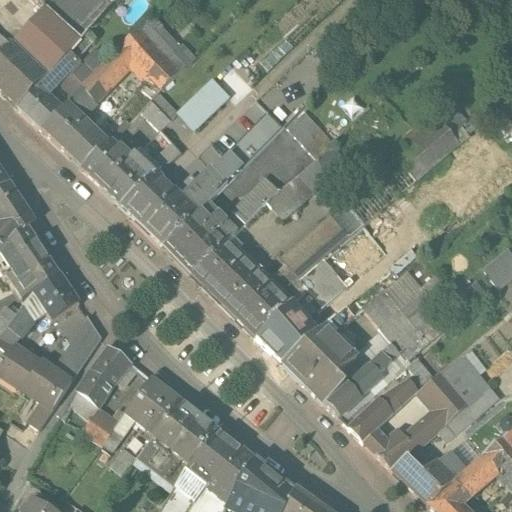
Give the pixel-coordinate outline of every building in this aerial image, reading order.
[(105,0),(31,0),(71,36),(75,40),(80,45),(114,7),(105,0)] [(178,78),(137,34),(120,51),(132,65),(148,82),(160,95),(178,78)] [(0,37),(0,95),(17,111),(47,81),(0,37)] [(132,65),(120,51),(94,78),(73,100),(64,109),(78,122),(80,120),(132,65)] [(68,59),(59,68),(47,81),(17,111),(41,133),(61,112),(46,97),(58,85),(77,66),(68,59)] [(77,66),(58,85),(73,100),(94,78),(82,67),(81,69),(77,66)] [(160,95),(148,82),(133,106),(125,116),(123,120),(130,127),(141,117),(150,106),(160,95)] [(212,84),(176,118),(192,135),(228,101),(212,84)] [(169,126),(150,106),(141,117),(159,135),(169,126)] [(78,122),(64,109),(61,112),(41,133),(80,171),(95,158),(82,147),(92,136),(81,125),(78,122)] [(321,130),(305,113),(286,133),(314,164),(331,149),(318,134),(321,130)] [(255,128),(211,173),(226,188),(271,143),(255,128)] [(437,129),(412,151),(428,170),(453,148),(437,129)] [(169,140),(150,156),(160,167),(164,171),(182,155),(169,140)] [(130,163),(111,145),(107,149),(95,158),(80,171),(100,189),(113,176),(115,178),(130,163)] [(331,149),(314,164),(330,182),(336,171),(337,160),(331,149)] [(139,154),(130,163),(115,178),(113,176),(100,189),(119,207),(156,177),(160,174),(156,170),(139,154)] [(330,182),(314,164),(297,180),(312,197),(330,182)] [(190,181),(175,195),(156,177),(119,207),(163,249),(198,216),(201,214),(226,188),(211,173),(197,187),(190,181)] [(0,191),(8,186),(0,174),(0,191)] [(277,195),(269,201),(265,205),(282,224),(312,197),(297,180),(277,195)] [(264,182),(240,207),(252,219),(265,205),(269,201),(277,195),(264,182)] [(0,254),(20,233),(15,229),(29,217),(8,186),(0,191),(0,254)] [(211,224),(201,214),(198,216),(163,249),(190,277),(191,277),(226,246),(230,242),(235,236),(216,218),(211,224)] [(29,217),(15,229),(20,233),(23,236),(28,231),(34,225),(29,217)] [(272,284),(230,242),(226,246),(191,277),(190,277),(255,341),(292,308),(306,294),(298,284),(322,263),(346,243),(328,220),(315,231),(318,235),(282,267),(286,271),(272,284)] [(57,277),(28,231),(23,236),(20,233),(0,254),(0,279),(3,285),(7,283),(21,305),(33,297),(39,293),(38,291),(57,277)] [(511,283),(511,261),(506,253),(480,274),(496,297),(511,283)] [(322,263),(298,284),(306,294),(292,308),(306,323),(345,290),(331,273),(322,263)] [(422,295),(406,276),(383,295),(398,315),(422,295)] [(39,293),(33,297),(42,311),(51,325),(78,307),(59,279),(39,293)] [(451,298),(438,282),(422,295),(435,311),(451,298)] [(486,301),(476,288),(464,297),(475,310),(486,301)] [(360,314),(377,333),(398,315),(383,295),(360,314)] [(435,311),(422,295),(398,315),(412,331),(435,311)] [(33,297),(19,315),(29,320),(42,311),(33,297)] [(255,341),(281,366),(316,335),(306,323),(292,308),(255,341)] [(5,310),(0,316),(0,360),(2,358),(0,356),(0,338),(16,319),(5,310)] [(316,335),(281,366),(297,383),(339,345),(333,341),(353,321),(352,320),(344,311),(332,322),(332,321),(318,333),(316,335)] [(433,313),(412,331),(429,352),(450,332),(433,313)] [(39,366),(13,348),(33,326),(29,320),(19,315),(16,319),(0,338),(0,356),(2,358),(0,360),(0,383),(22,397),(23,395),(34,402),(52,371),(39,366)] [(412,331),(398,315),(377,333),(390,350),(401,339),(412,331)] [(87,322),(52,371),(71,384),(78,374),(100,342),(87,322)] [(429,352),(412,331),(401,339),(417,357),(406,367),(409,370),(429,352)] [(417,357),(401,339),(390,350),(399,360),(406,367),(417,357)] [(339,345),(297,383),(323,408),(343,392),(335,382),(355,363),(339,345)] [(108,350),(95,366),(91,372),(113,389),(131,366),(108,350)] [(399,360),(390,350),(380,358),(390,368),(399,360)] [(380,358),(355,381),(346,389),(359,402),(381,382),(387,377),(384,374),(390,368),(380,358)] [(390,368),(384,374),(387,377),(381,382),(387,388),(409,370),(406,367),(399,360),(390,368)] [(488,394),(460,363),(438,381),(466,412),(488,394)] [(433,369),(425,374),(431,380),(437,375),(433,369)] [(71,384),(52,371),(34,402),(42,407),(52,413),(71,384)] [(113,389),(91,372),(75,394),(97,411),(98,412),(113,389)] [(422,387),(415,379),(407,385),(415,393),(422,387)] [(438,381),(418,397),(425,404),(435,415),(447,429),(465,413),(466,412),(438,381)] [(180,405),(151,382),(125,416),(154,438),(179,406),(180,405)] [(407,385),(377,405),(347,432),(361,446),(415,394),(415,393),(407,385)] [(359,402),(346,389),(343,392),(323,408),(337,422),(359,402)] [(466,412),(465,413),(474,424),(497,404),(488,394),(466,412)] [(216,434),(179,406),(154,438),(136,462),(174,490),(184,474),(216,434)] [(42,407),(27,426),(39,433),(52,413),(42,407)] [(97,411),(89,422),(86,438),(99,445),(112,422),(98,412),(97,411)] [(447,429),(438,437),(447,447),(474,424),(465,413),(447,429)] [(406,439),(403,442),(414,456),(438,437),(447,429),(435,415),(406,439)] [(112,422),(99,445),(114,453),(127,434),(112,422)] [(504,441),(489,426),(481,433),(484,437),(483,437),(495,449),(504,441)] [(253,463),(216,434),(184,474),(204,491),(202,493),(212,501),(213,499),(226,510),(241,480),(242,481),(253,463)] [(398,436),(373,457),(391,475),(404,464),(414,456),(403,442),(401,440),(398,436)] [(511,450),(504,441),(495,449),(480,462),(481,463),(495,480),(507,495),(511,501),(511,450)] [(120,453),(113,469),(122,473),(129,457),(120,453)] [(447,458),(422,480),(404,464),(391,475),(426,510),(464,476),(447,458)] [(255,461),(253,463),(242,481),(241,480),(226,510),(230,511),(283,511),(294,493),(255,461)] [(481,463),(462,480),(475,496),(495,480),(481,463)] [(475,496),(462,480),(427,511),(458,511),(466,503),(475,496)] [(174,490),(160,511),(188,511),(194,502),(174,490)] [(321,511),(295,493),(294,493),(283,511),(321,511)] [(511,511),(511,501),(507,495),(498,503),(505,511),(511,511)] [(46,511),(32,503),(25,511),(46,511)]
